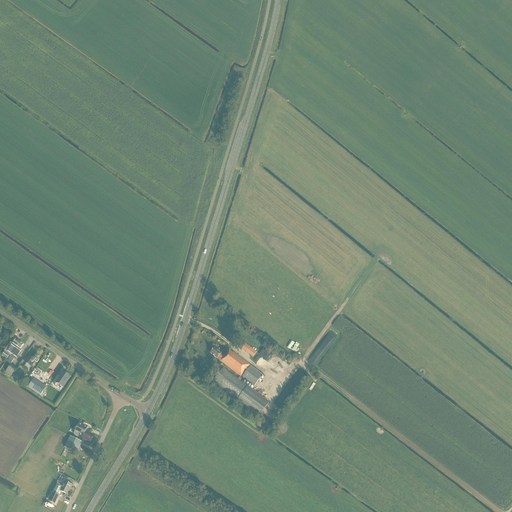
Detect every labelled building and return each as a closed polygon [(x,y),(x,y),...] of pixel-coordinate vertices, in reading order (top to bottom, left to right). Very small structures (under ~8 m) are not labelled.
[(239,327),(234,334),(242,341),(247,333),(239,327)] [(11,354),(20,342),(16,339),(7,351),(11,354)] [(20,342),(11,354),(16,358),(20,352),(20,353),(22,350),(21,349),(24,345),(20,342)] [(246,344),(242,349),(253,357),(256,352),(246,344)] [(221,353),(214,348),(212,351),(211,350),(210,352),(211,353),(210,354),(220,361),(253,387),(262,375),(229,350),(224,356),(221,354),(221,353)] [(259,353),(274,369),(279,364),(264,348),(259,353)] [(39,356),(35,353),(32,358),(30,357),(25,363),(31,367),(35,362),(34,362),(39,356)] [(16,369),(11,365),(6,373),(11,376),(16,369)] [(269,403),(223,368),(213,381),(259,416),(269,403)] [(63,372),(54,385),(57,387),(58,385),(63,388),(70,377),(63,372)] [(47,387),(33,378),(27,388),(41,397),(47,387)] [(352,413),(348,419),(355,423),(359,417),(352,413)] [(74,434),(90,442),(93,437),(85,433),(88,427),(79,423),(74,434)] [(82,442),(70,436),(64,448),(77,454),(82,442)] [(65,482),(60,491),(67,495),(72,485),(65,482)] [(54,493),(50,501),(54,504),(58,495),(54,493)]
